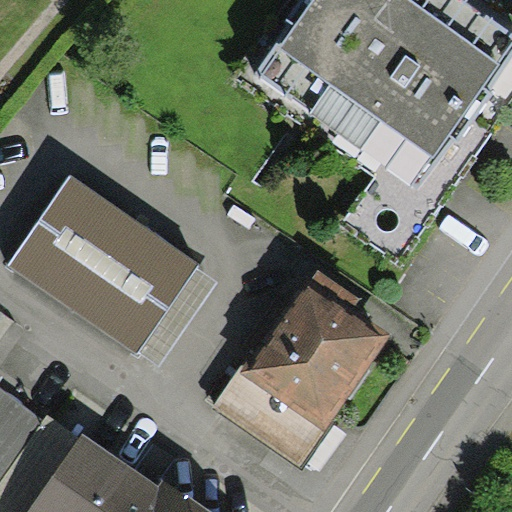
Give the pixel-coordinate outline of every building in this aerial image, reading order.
[(511,32),(466,0),(307,0),(254,73),(416,189),(511,55),(511,32)] [(9,265),(139,353),(139,352),(197,268),(200,263),(69,176),(9,265)] [(218,282),(197,268),(139,352),(160,366),(218,282)] [(363,300),(318,270),(247,369),(244,374),(327,432),(389,338),(353,314),(363,300)] [(244,374),(247,369),(242,365),(214,405),(302,467),(327,432),(244,374)] [(0,478),(44,418),(0,386),(0,478)] [(0,478),(0,511),(29,511),(80,439),(47,415),(44,418),(0,478)] [(209,511),(162,479),(158,485),(84,434),(80,439),(29,511),(209,511)]
